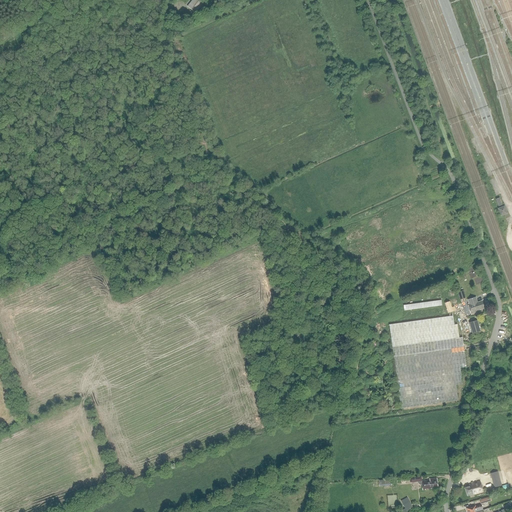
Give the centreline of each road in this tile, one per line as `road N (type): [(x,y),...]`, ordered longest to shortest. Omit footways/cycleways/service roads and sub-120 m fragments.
road 1 (unclassified): [(446,511),(498,320),(448,172)]
road 2 (track): [(0,229),(191,134),(155,45)]
road 3 (track): [(440,164),(384,0)]
